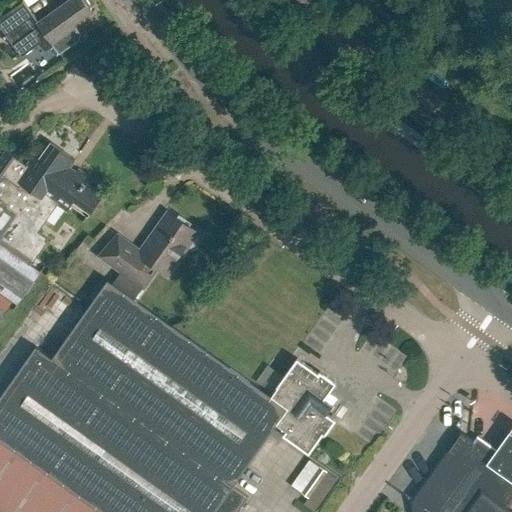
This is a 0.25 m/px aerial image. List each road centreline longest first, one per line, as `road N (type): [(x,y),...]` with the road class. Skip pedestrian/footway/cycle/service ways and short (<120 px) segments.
road 1 (unclassified): [(461,352),(75,76)]
road 2 (secondary): [(500,300),(230,102),(143,0)]
road 3 (unclassified): [(302,0),(511,153)]
road 4 (unclassified): [(347,511),(461,352)]
